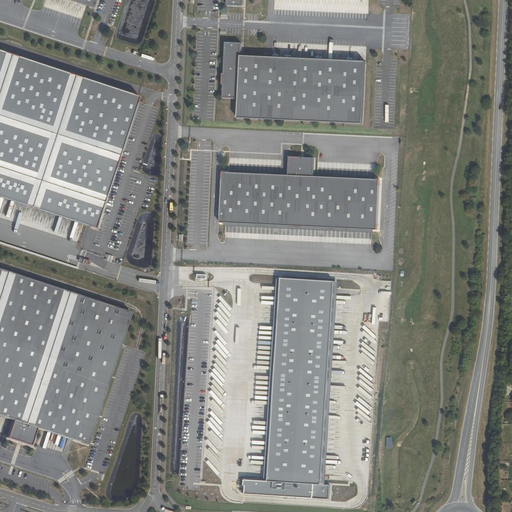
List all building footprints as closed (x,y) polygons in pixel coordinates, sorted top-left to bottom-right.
[(223,80),(225,80),(224,93),(240,94),(239,113),(363,118),(366,56),(242,51),(242,39),(226,38),(225,68),(227,68),(227,69),(224,69),(223,80)] [(138,97),(0,51),(0,198),(95,229),(138,97)] [(289,157),(288,176),(223,173),(221,223),(377,230),(379,180),(314,177),(314,160),(314,158),(302,158),(302,159),(301,159),(301,158),(289,157)] [(41,432),(92,448),(134,315),(0,273),(0,419),(17,424),(12,442),(36,450),(41,432)] [(270,482),(246,481),(246,486),(248,486),(247,495),(315,499),(331,500),(331,486),(326,486),(340,282),(283,279),(270,482)]
